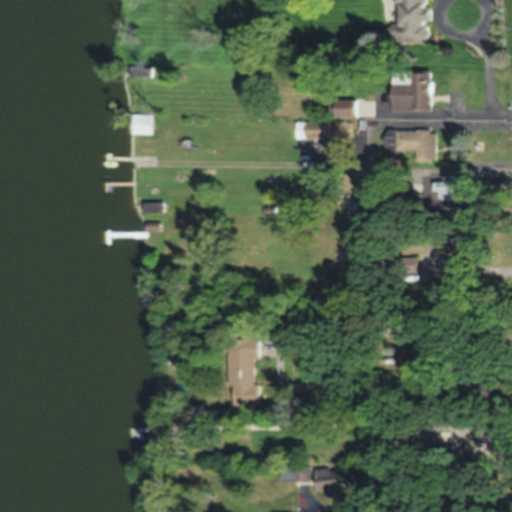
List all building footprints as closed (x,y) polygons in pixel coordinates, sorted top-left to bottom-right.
[(396,0),(397,21),(390,21),(390,41),(426,41),(426,0),(396,0)] [(389,109),(430,109),(431,70),(390,69),(389,109)] [(356,114),(356,98),(328,98),(328,114),(356,114)] [(293,137),(343,138),(344,120),(294,119),(293,137)] [(415,150),(415,160),(435,160),(436,129),(385,129),(385,150),(415,150)] [(436,254),(472,254),(472,237),(436,237),(436,254)] [(389,272),(416,272),(416,257),(389,257),(389,272)] [(228,404),(256,404),(255,336),(227,336),(228,404)] [(475,439),(493,439),(493,427),(475,427),(475,439)] [(278,479),(308,479),(308,474),(302,474),(302,464),(278,464),(278,479)] [(355,485),(354,466),(315,467),(316,496),(336,495),(335,486),(355,485)]
